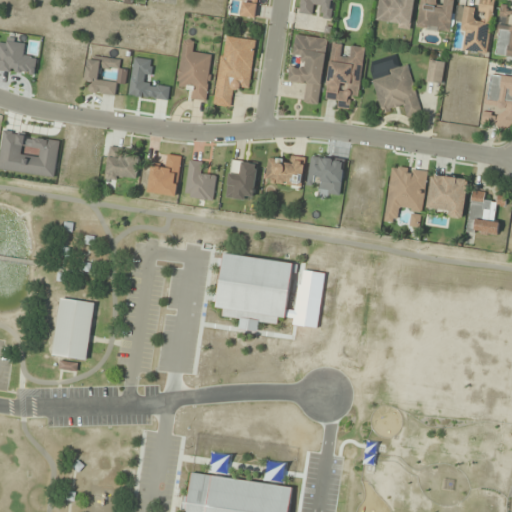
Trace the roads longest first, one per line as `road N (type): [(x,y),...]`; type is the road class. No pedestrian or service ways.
road 1 (residential): [(511,158),(318,128),(180,130),(0,97)]
road 2 (residential): [(262,127),(280,0)]
